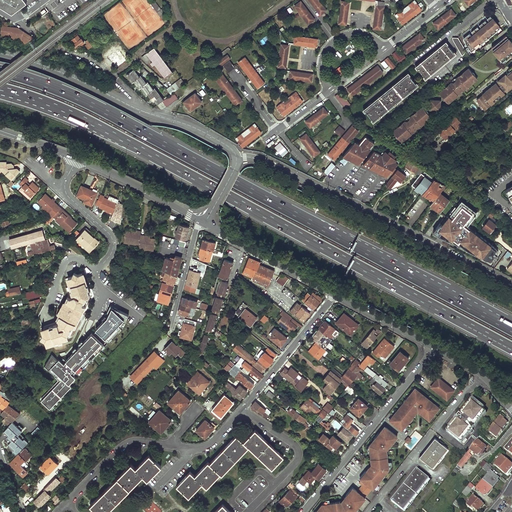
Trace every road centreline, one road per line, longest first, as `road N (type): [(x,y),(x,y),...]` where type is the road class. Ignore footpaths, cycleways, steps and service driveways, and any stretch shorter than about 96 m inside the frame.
road 1 (motorway): [(0,85),(90,120),(511,346)]
road 2 (motorway): [(511,329),(92,104),(0,70)]
road 3 (residential): [(236,157),(267,163),(511,284)]
road 4 (tertiary): [(0,53),(192,126),(236,157)]
road 5 (residential): [(63,504),(126,441),(199,448),(241,409)]
road 6 (residential): [(433,346),(302,511)]
road 7 (residential): [(246,511),(298,453),(241,409)]
road 8 (residential): [(241,409),(334,293)]
road 9 (tertiary): [(334,293),(204,223)]
road 10 (unclassified): [(200,220),(76,156)]
